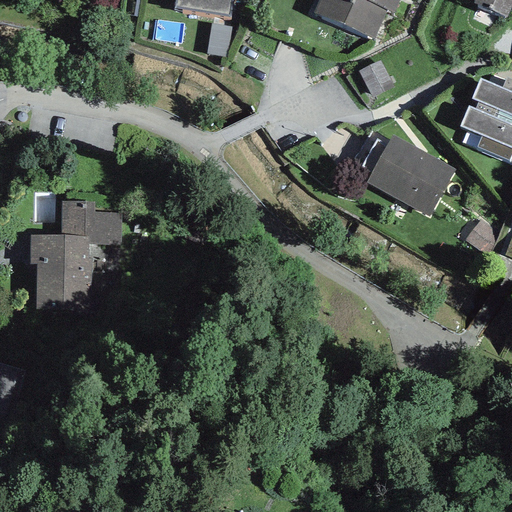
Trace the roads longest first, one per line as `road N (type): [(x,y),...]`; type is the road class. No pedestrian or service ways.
road 1 (residential): [(201,145),(419,333),(433,337),(448,326)]
road 2 (residential): [(0,99),(56,94),(116,105),(156,117),(201,145)]
